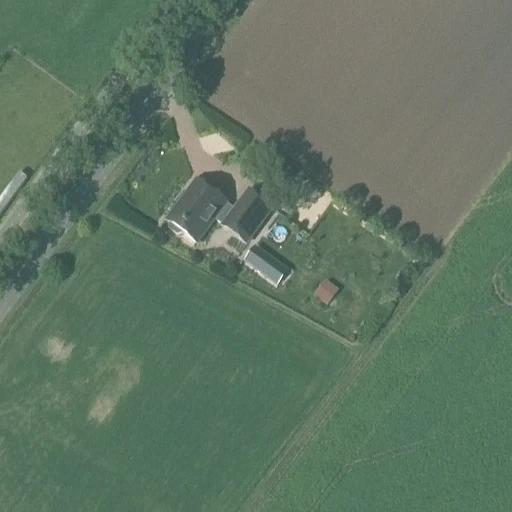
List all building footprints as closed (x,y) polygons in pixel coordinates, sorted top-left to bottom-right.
[(224,228),(223,229),(245,246),(272,210),(249,194),(235,213),(225,206),(226,205),(197,184),(167,224),(170,226),(170,231),(177,236),(182,234),(196,245),(214,221),(224,228)] [(275,263),(255,248),(244,264),(264,279),(275,263)] [(327,308),(339,293),(331,287),(319,302),(327,308)] [(57,371),(62,358),(50,353),(45,367),(57,371)] [(111,392),(80,425),(93,438),(124,405),(111,392)]
